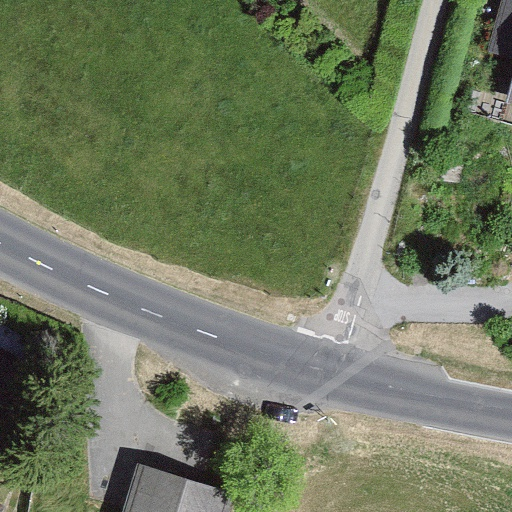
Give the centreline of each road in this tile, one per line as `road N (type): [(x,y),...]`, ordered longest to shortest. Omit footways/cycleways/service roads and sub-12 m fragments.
road 1 (residential): [(439,0),(333,374)]
road 2 (tertiary): [(0,244),(213,337),(333,374)]
road 3 (tertiary): [(333,374),(511,412)]
